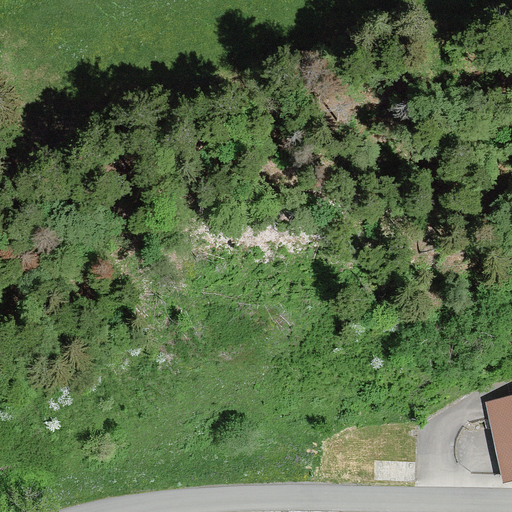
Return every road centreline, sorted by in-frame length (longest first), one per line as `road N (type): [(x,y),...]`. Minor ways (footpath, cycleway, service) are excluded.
road 1 (tertiary): [(118,511),(277,497),(511,501)]
road 2 (track): [(511,391),(475,404),(439,433),(430,500)]
